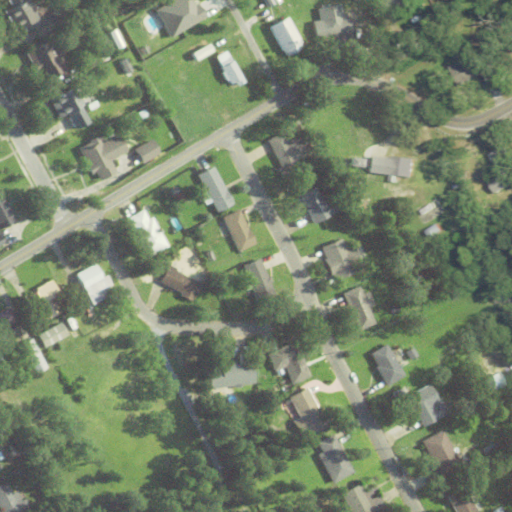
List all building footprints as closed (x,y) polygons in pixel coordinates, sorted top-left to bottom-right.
[(20,26),(13,30),(2,12),(10,7),(6,0),(29,0),(33,7),(28,11),(36,24),(24,32),(20,26)] [(210,0),(174,0),(186,21),(214,7),(210,0)] [(380,0),(405,0),(387,11),(380,0)] [(49,13),(66,3),(72,15),(55,24),(49,13)] [(95,9),(102,5),(105,10),(98,14),(95,9)] [(347,14),(351,40),(316,46),(312,22),(319,21),(317,10),(340,5),(342,15),(347,14)] [(283,54),(282,54),(268,29),(286,18),(300,44),(298,45),(301,50),(286,58),(283,54)] [(107,32),(114,29),(122,46),(115,49),(107,32)] [(55,41),(60,51),(56,54),(64,70),(46,79),(40,68),(33,72),(28,63),(22,52),(44,40),(46,45),(55,41)] [(451,52),(463,45),(468,54),(455,61),(451,52)] [(467,84),(467,83),(460,87),(450,69),(471,57),(481,76),(476,79),(475,78),(471,80),(472,81),(467,84)] [(232,62),(242,80),(241,80),(244,84),(236,88),(234,84),(230,87),(227,82),(226,83),(221,74),(222,73),(220,69),(221,68),(219,64),(225,61),(224,60),(228,58),(231,63),(232,62)] [(73,130),(65,114),(57,118),(47,100),(72,86),(82,105),(77,107),(85,123),(73,130)] [(288,121),(295,118),(299,125),(292,129),(288,121)] [(301,171),(284,181),(277,169),(280,168),(267,142),(283,133),(288,143),(299,138),(308,155),(296,162),(301,171)] [(109,161),(115,172),(96,183),(91,173),(89,174),(84,166),(85,165),(77,149),(88,143),(87,141),(96,136),(100,143),(116,134),(126,152),(109,161)] [(133,149),(150,139),(158,153),(141,164),(133,149)] [(490,184),(501,179),(490,155),(505,148),(511,162),(511,187),(495,195),(490,184)] [(393,158),(414,160),(412,180),(368,174),(370,157),(393,160),(393,158)] [(351,168),(352,159),(364,160),(363,169),(351,168)] [(216,215),(211,204),(205,207),(199,195),(204,192),(196,177),(213,168),(233,206),(216,215)] [(327,195),(331,202),(333,201),(339,213),(314,226),(305,209),(301,209),(297,211),(292,200),(316,187),(322,197),(327,195)] [(0,196),(13,221),(0,227),(0,242),(1,244),(0,244),(0,196)] [(150,217),(167,247),(145,259),(124,220),(141,210),(146,219),(150,217)] [(222,219),(239,211),(255,246),(238,254),(222,219)] [(488,216),(493,213),(498,223),(492,226),(488,216)] [(167,219),(174,215),(181,227),(174,232),(167,219)] [(426,233),(438,226),(441,232),(430,239),(426,233)] [(210,236),(214,232),(227,243),(224,247),(210,236)] [(355,274),(336,282),(333,276),(331,277),(324,261),(326,260),(321,249),(341,240),(346,252),(353,249),(359,263),(352,266),(355,274)] [(205,254),(210,252),(213,262),(208,264),(205,254)] [(270,277),(272,284),(270,285),(275,299),(258,306),(252,290),(246,293),(241,281),(247,279),(242,267),(260,260),(267,278),(270,277)] [(104,275),(109,286),(105,288),(109,296),(89,306),(73,274),(92,264),(99,278),(104,275)] [(178,296),(180,293),(158,281),(168,264),(176,268),(175,270),(200,284),(190,302),(178,296)] [(57,313),(31,329),(19,308),(32,300),(29,295),(42,287),(45,291),(52,287),(56,295),(49,299),(57,313)] [(362,295),(362,296),(368,294),(374,307),(368,309),(375,326),(358,333),(342,295),(359,288),(359,289),(363,287),(366,293),(362,295)] [(0,311),(4,309),(14,327),(0,334),(0,311)] [(104,312),(110,323),(96,330),(91,320),(100,315),(99,312),(102,310),(103,312),(104,312)] [(35,335),(59,322),(66,336),(42,349),(35,335)] [(16,346),(30,338),(46,367),(32,374),(16,346)] [(291,386),(285,369),(273,373),(267,356),(278,352),(277,350),(295,343),(309,379),(291,386)] [(375,369),(377,368),(370,356),(386,346),(405,378),(387,388),(375,369)] [(406,354),(413,350),(418,358),(410,362),(406,354)] [(251,366),(253,385),(240,387),(238,390),(234,390),(232,388),(208,391),(206,372),(218,370),(218,368),(238,366),(238,368),(251,366)] [(479,380),(486,393),(501,385),(495,372),(479,380)] [(416,416),(404,422),(394,404),(429,387),(437,404),(431,407),(432,409),(440,406),(446,417),(423,429),(416,416)] [(291,424),(299,419),(288,399),(306,389),(326,428),(301,442),(291,424)] [(427,463),(430,461),(421,443),(442,432),(463,471),(438,484),(427,463)] [(316,456),(321,454),(316,445),(333,436),(353,475),(332,486),(316,456)] [(4,467),(14,460),(17,466),(8,473),(4,467)] [(476,511),(455,511),(453,507),(450,509),(442,491),(461,481),(472,503),(477,500),(479,505),(474,508),(476,511)] [(30,510),(26,511),(0,511),(0,485),(4,483),(10,494),(15,491),(21,501),(24,499),(30,510)] [(373,489),(375,494),(367,498),(370,502),(378,498),(383,508),(375,511),(347,511),(339,496),(358,486),(363,495),(373,489)]
